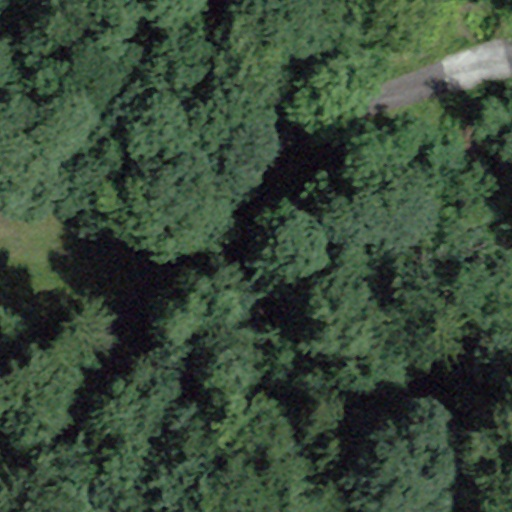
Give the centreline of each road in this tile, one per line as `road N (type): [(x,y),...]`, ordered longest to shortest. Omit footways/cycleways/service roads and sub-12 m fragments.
road 1 (track): [(108,350),(223,181),(277,139),(511,50)]
road 2 (track): [(0,474),(79,408),(108,350)]
